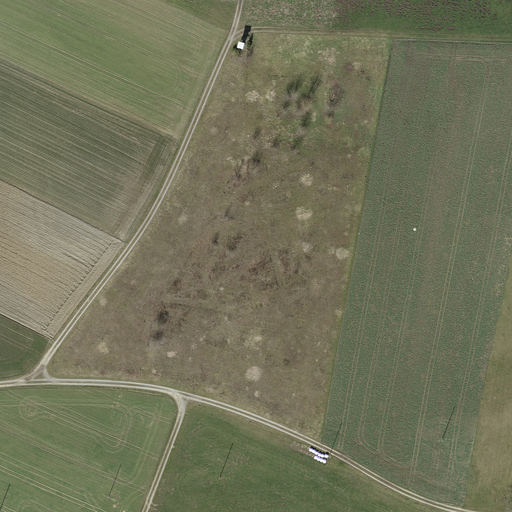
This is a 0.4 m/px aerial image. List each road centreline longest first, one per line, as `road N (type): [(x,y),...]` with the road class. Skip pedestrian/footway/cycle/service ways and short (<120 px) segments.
road 1 (track): [(0,386),(31,381),(186,396),(312,441),(414,499),(465,511)]
road 2 (track): [(242,0),(149,229),(31,381)]
road 3 (track): [(233,34),(511,36)]
road 4 (track): [(186,396),(143,511)]
